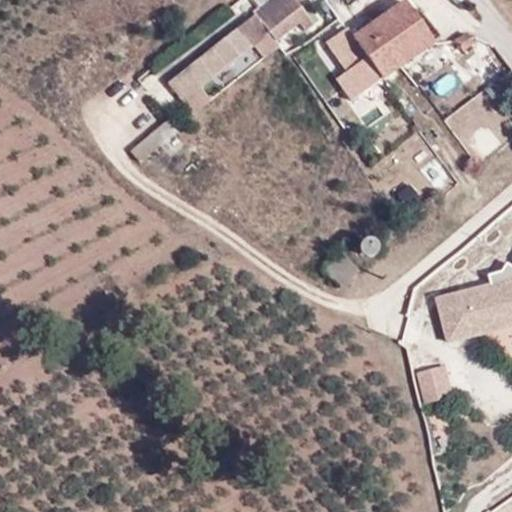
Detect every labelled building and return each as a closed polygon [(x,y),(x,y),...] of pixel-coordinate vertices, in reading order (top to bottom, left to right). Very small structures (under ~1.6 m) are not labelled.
[(273,0),(269,4),(255,15),(269,35),(301,10),(292,0),(273,0)] [(361,31),(338,0),(325,0),(349,33),(352,38),(361,31)] [(361,31),(352,38),(349,33),(331,46),(349,72),(337,81),(350,101),(433,44),(403,2),(361,31)] [(299,24),(305,31),(313,25),(301,10),(269,35),(275,42),(299,24)] [(254,47),(239,28),(167,85),(182,104),(254,47)] [(427,82),(438,107),(463,96),(453,71),(427,82)] [(140,164),(177,133),(166,121),(129,152),(140,164)] [(494,188),(476,169),(400,237),(417,256),(494,188)] [(417,256),(400,237),(383,252),(404,268),(417,256)] [(375,247),(372,244),(369,242),(363,243),(358,246),(357,252),(360,257),(363,260),(370,259),(374,255),(375,252),(375,247)] [(398,273),(404,268),(383,252),(381,253),(398,273)] [(322,270),(340,291),(359,273),(342,253),(322,270)] [(511,278),(505,274),(491,278),(493,288),(436,302),(447,347),(511,330),(511,278)] [(414,371),(424,403),(453,394),(444,362),(414,371)]
